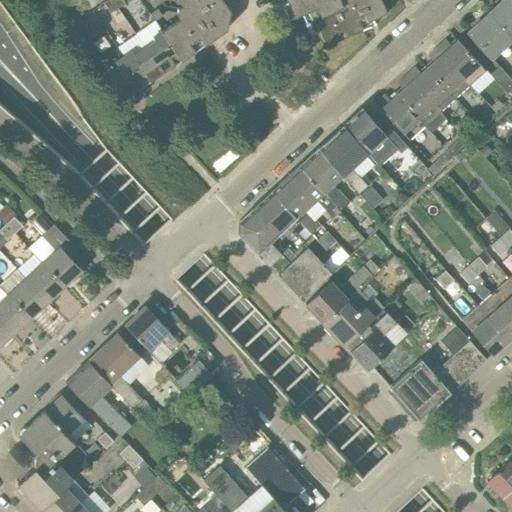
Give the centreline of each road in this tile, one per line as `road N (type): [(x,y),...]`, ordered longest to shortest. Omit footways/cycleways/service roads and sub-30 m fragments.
road 1 (primary): [(417,511),(0,60)]
road 2 (residential): [(155,272),(365,509)]
road 3 (residential): [(421,456),(206,225)]
road 4 (residential): [(0,417),(155,272)]
road 5 (residential): [(302,135),(448,0)]
road 6 (residential): [(302,135),(255,87),(254,34),(240,0)]
road 7 (unknown): [(254,34),(137,111)]
road 8 (residential): [(206,225),(302,135)]
